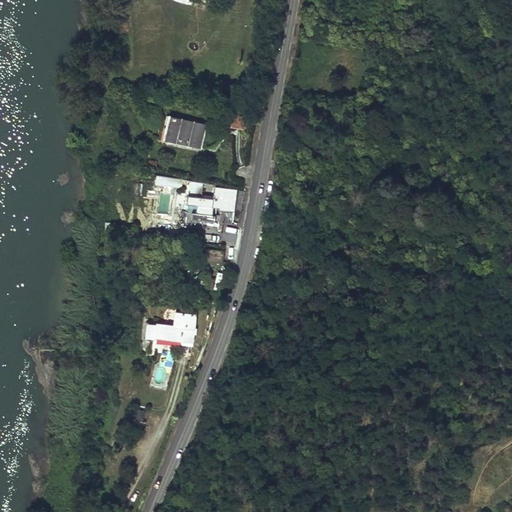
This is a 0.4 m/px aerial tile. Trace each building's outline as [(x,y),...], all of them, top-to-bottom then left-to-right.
[(236,103),(233,117),(246,120),(255,117),(256,109),(249,105),(236,103)] [(169,109),(165,131),(205,139),(209,117),(169,109)] [(156,164),(157,155),(142,154),(141,162),(156,164)] [(190,196),(189,204),(199,206),(200,197),(190,196)] [(198,213),(183,211),(181,226),(203,228),(204,221),(205,215),(209,215),(214,216),(216,199),(200,197),(199,206),(198,213)] [(208,250),(208,257),(222,258),(223,251),(208,250)] [(209,270),(205,285),(213,286),(216,272),(209,270)] [(159,323),(157,338),(193,342),(196,314),(176,311),(175,325),(159,323)] [(148,322),(146,336),(157,338),(159,323),(148,322)]
